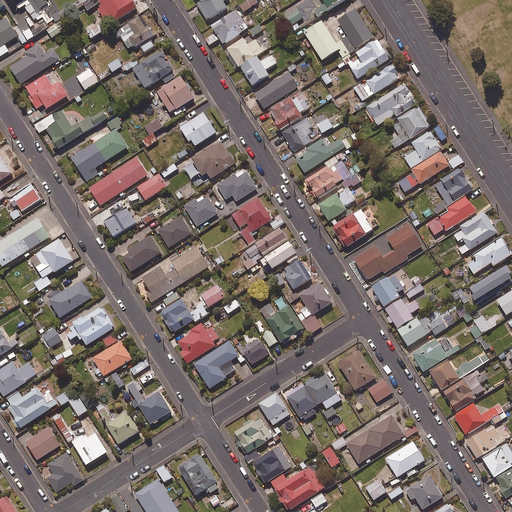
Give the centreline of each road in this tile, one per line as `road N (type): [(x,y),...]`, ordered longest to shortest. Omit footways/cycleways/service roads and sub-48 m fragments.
road 1 (residential): [(0,101),(203,422)]
road 2 (residential): [(162,0),(365,320)]
road 3 (residential): [(389,0),(511,193)]
road 4 (residential): [(365,320),(487,511)]
road 5 (residential): [(203,422),(365,320)]
road 6 (residential): [(62,511),(203,422)]
